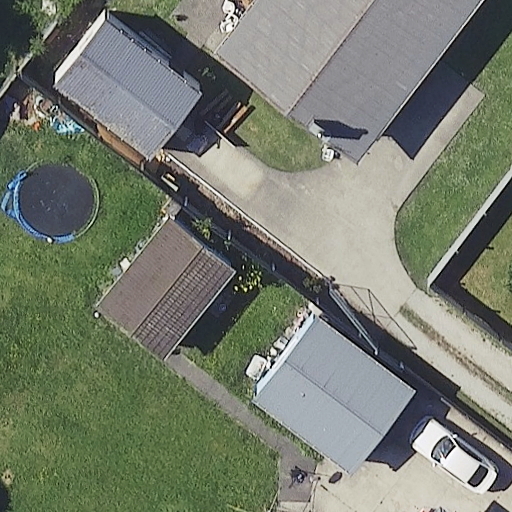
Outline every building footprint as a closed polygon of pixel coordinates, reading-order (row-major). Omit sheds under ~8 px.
[(181,72),(86,0),(75,0),(28,64),(129,141),(181,72)] [(444,0),(220,0),(198,30),(341,137),(444,0)] [(216,245),(143,194),(77,290),(151,340),(216,245)] [(396,373),(294,297),(232,381),(334,456),(396,373)] [(436,511),(415,496),(403,511),(436,511)]
